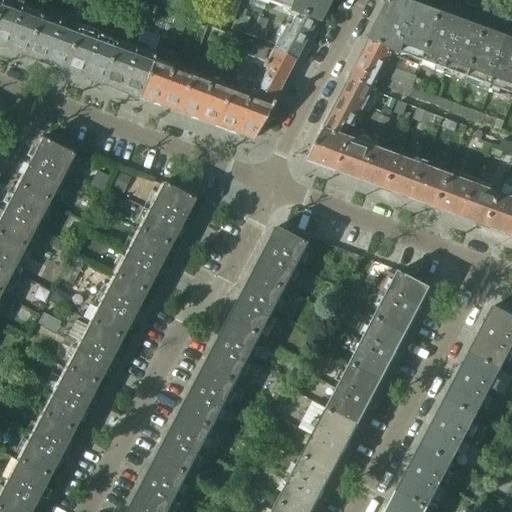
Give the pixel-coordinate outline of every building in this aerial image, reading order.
[(0,0),(0,48),(2,49),(18,7),(19,3),(12,0),(0,0)] [(147,0),(178,11),(181,0),(147,0)] [(200,0),(197,0),(192,16),(223,27),(229,11),(200,0)] [(286,11),(290,0),(264,0),(264,3),(286,11)] [(313,21),(324,0),(290,0),(286,11),(293,13),(313,21)] [(439,14),(401,0),(392,0),(391,1),(371,40),(391,50),(389,56),(420,68),(439,14)] [(21,56),(37,14),(39,10),(19,3),(18,7),(2,49),(21,56)] [(40,63),(56,21),(58,17),(39,10),(37,14),(21,56),(40,63)] [(292,61),(313,21),(293,13),(286,26),(283,25),(272,46),(270,50),(292,61)] [(485,31),(439,14),(420,68),(465,84),(485,31)] [(59,70),(74,28),(76,24),(58,17),(56,21),(40,63),(59,70)] [(260,41),(267,21),(258,18),(254,28),(239,24),(236,33),(260,41)] [(78,77),(94,35),(95,31),(76,24),(74,28),(59,70),(78,77)] [(97,84),(113,42),(114,38),(95,31),(94,35),(78,77),(97,84)] [(511,40),(485,31),(465,84),(510,101),(511,96),(511,40)] [(116,91),(132,49),(133,45),(114,38),(113,42),(97,84),(116,91)] [(236,39),(232,50),(239,52),(243,42),(236,39)] [(391,50),(371,40),(352,76),(373,87),(389,56),(391,50)] [(267,50),(244,41),(240,53),(262,62),(267,50)] [(136,98),(150,60),(153,52),(133,45),(132,49),(116,91),(136,98)] [(270,104),(292,61),(270,50),(262,66),(265,68),(252,97),(270,104)] [(187,74),(150,60),(136,98),(173,112),(187,74)] [(187,74),(173,112),(210,125),(224,87),(187,74)] [(373,87),(352,76),(331,115),(349,125),(352,127),(373,87)] [(390,81),(387,89),(500,130),(503,122),(390,81)] [(252,97),(244,94),(224,87),(210,125),(251,140),(270,104),(252,97)] [(390,116),(394,100),(386,97),(383,108),(382,108),(380,114),(390,116)] [(457,124),(417,109),(413,120),(427,125),(428,122),(454,131),(457,124)] [(388,120),(372,114),(366,130),(383,135),(388,120)] [(331,115),(307,161),(335,172),(348,137),(343,135),(349,125),(331,115)] [(385,190),(398,156),(388,152),(396,127),(390,125),(385,139),(377,136),(373,146),(348,137),(335,172),(385,190)] [(482,133),(476,131),(473,139),(479,141),(482,133)] [(39,139),(14,185),(46,202),(72,151),(57,145),(56,148),(39,139)] [(505,150),(507,141),(501,140),(499,148),(505,150)] [(449,174),(424,165),(398,156),(385,190),(436,209),(449,174)] [(499,193),(474,184),(449,174),(436,209),(487,227),(499,193)] [(160,183),(135,230),(167,246),(194,196),(178,190),(177,192),(160,183)] [(14,185),(0,212),(0,236),(22,248),(46,202),(14,185)] [(511,198),(499,193),(487,227),(511,236),(511,198)] [(277,227),(253,272),(285,289),(309,243),(277,227)] [(135,230),(111,276),(143,292),(167,246),(135,230)] [(0,236),(0,289),(22,248),(0,236)] [(406,334),(430,288),(398,271),(396,276),(386,271),(377,289),(386,294),(374,317),(406,334)] [(253,272),(228,319),(260,336),(285,289),(253,272)] [(111,276),(87,322),(119,339),(143,292),(111,276)] [(509,315),(493,306),(468,352),(501,370),(511,349),(511,313),(509,315)] [(406,334),(374,317),(350,364),(382,380),(406,334)] [(228,319),(204,365),(237,382),(260,336),(228,319)] [(87,322),(63,368),(95,385),(119,339),(87,322)] [(468,352),(444,399),(477,416),(501,370),(468,352)] [(382,380),(350,364),(326,410),(357,426),(382,380)] [(204,365),(180,411),(212,428),(237,382),(204,365)] [(63,368),(39,414),(71,431),(95,385),(63,368)] [(444,399),(420,445),(452,462),(477,416),(444,399)] [(313,401),(300,427),(313,433),(326,407),(313,401)] [(326,410),(302,456),(333,472),(357,426),(326,410)] [(180,411),(156,457),(188,474),(212,428),(180,411)] [(39,414),(15,460),(47,477),(71,431),(39,414)] [(420,445),(395,491),(428,509),(452,462),(420,445)] [(302,456),(277,502),(295,511),(312,511),(333,472),(302,456)] [(156,457),(132,504),(147,511),(168,511),(188,474),(156,457)] [(15,460),(0,488),(0,511),(1,511),(28,511),(47,477),(15,460)] [(478,487),(475,494),(483,498),(486,491),(478,487)] [(395,491),(384,511),(426,511),(428,509),(395,491)] [(295,511),(277,502),(271,511),(295,511)]
